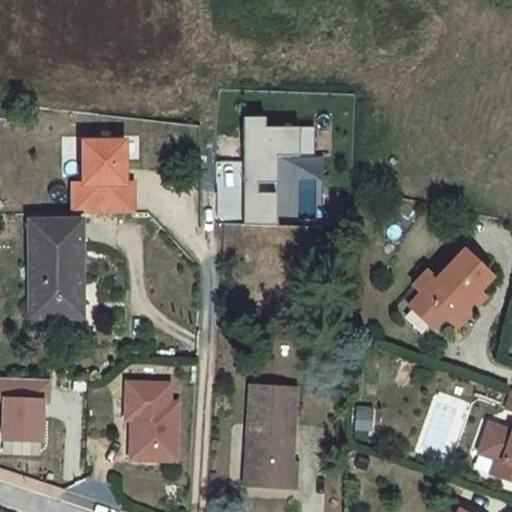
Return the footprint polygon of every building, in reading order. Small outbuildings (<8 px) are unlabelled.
[(13,104),(0,102),(0,120),(11,122),(13,104)] [(270,119),(245,118),(245,226),(281,226),(281,157),(303,157),(304,128),(270,128),(270,119)] [(127,141),(86,140),(85,182),(75,182),(75,212),(134,213),(135,183),(127,183),(127,141)] [(81,309),(81,221),(31,222),(32,317),(58,316),(58,309),(81,309)] [(416,291),(418,293),(442,317),(444,319),(457,305),(460,308),(489,279),(461,252),(433,280),(430,277),(416,291)] [(429,329),(442,317),(418,293),(406,306),(429,329)] [(0,402),(3,403),(2,443),(43,444),(44,382),(0,381),(0,402)] [(170,401),(170,384),(126,382),(126,398),(131,398),(129,452),(134,452),(133,462),(173,463),(176,401),(170,401)] [(292,465),(297,391),(255,388),(248,485),(298,489),(300,465),(292,465)] [(511,432),(487,425),(476,454),(492,460),(486,476),(511,485),(511,432)]
